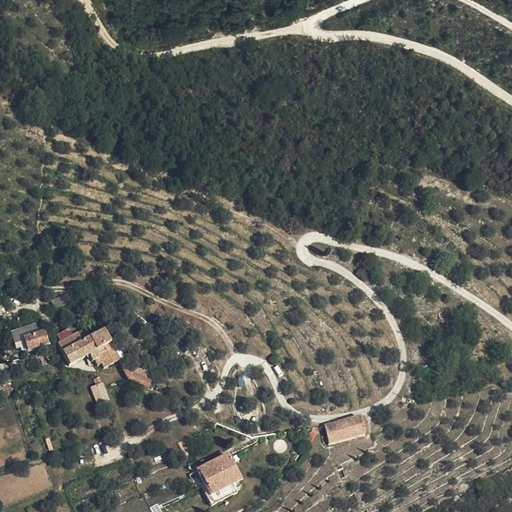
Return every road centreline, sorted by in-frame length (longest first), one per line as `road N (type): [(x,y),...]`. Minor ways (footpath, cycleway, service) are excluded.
road 1 (track): [(511,326),(395,255),(314,238),(302,250),(394,314),(407,374),(372,413),(340,418),(308,418),(284,403),(273,370),(253,357),(232,358),(221,395)]
road 2 (track): [(366,0),(303,31),(444,52),(511,103)]
road 3 (track): [(303,31),(145,56),(119,46),(80,0)]
